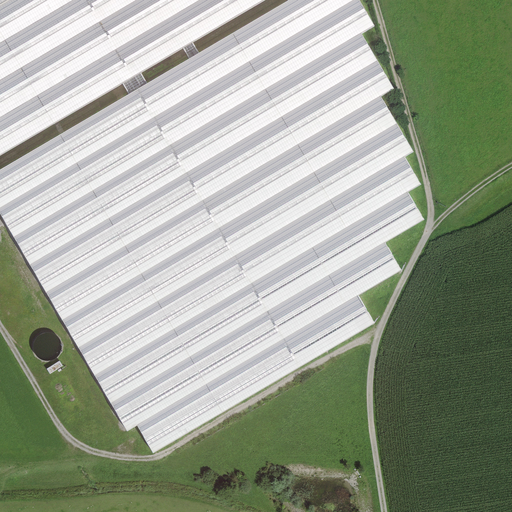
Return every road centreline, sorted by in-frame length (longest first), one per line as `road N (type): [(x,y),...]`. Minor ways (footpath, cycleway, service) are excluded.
road 1 (track): [(381,332),(161,458),(113,455),(66,438),(0,323)]
road 2 (track): [(383,511),(372,361),(390,305),(432,232),(401,72)]
